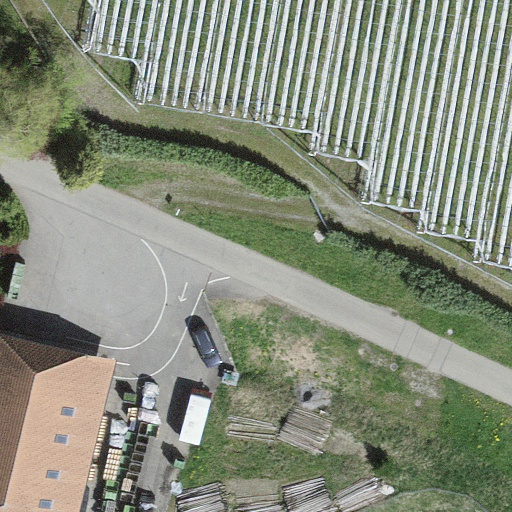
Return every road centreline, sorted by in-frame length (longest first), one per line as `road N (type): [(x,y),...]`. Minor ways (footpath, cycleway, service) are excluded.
road 1 (unclassified): [(0,163),(511,388)]
road 2 (track): [(511,301),(345,217),(184,191),(122,213)]
